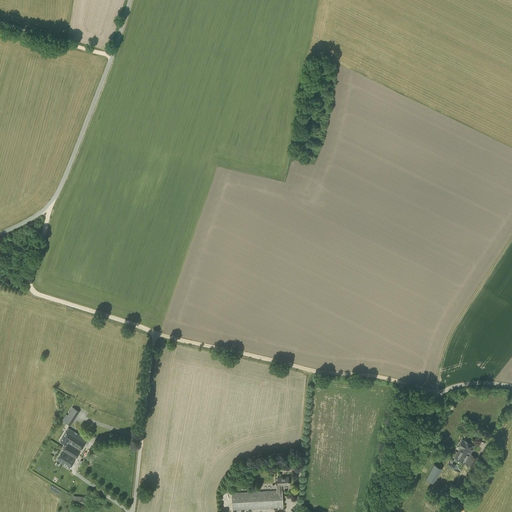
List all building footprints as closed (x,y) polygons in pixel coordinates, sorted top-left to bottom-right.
[(70,425),(74,419),(70,416),(66,422),(70,425)] [(70,449),(79,434),(69,428),(60,441),(66,445),(65,446),(70,449)] [(70,449),(78,455),(87,439),(79,434),(70,449)] [(472,467),(477,458),(470,454),(475,446),(462,440),(458,447),(460,449),(455,458),(466,464),(472,467)] [(78,455),(70,449),(65,446),(57,459),(70,467),(78,455)] [(233,510),(283,508),(282,486),(289,485),(289,477),(278,477),(278,486),(277,486),(277,491),(232,493),(233,510)] [(84,505),(86,497),(74,496),(72,504),(84,505)]
